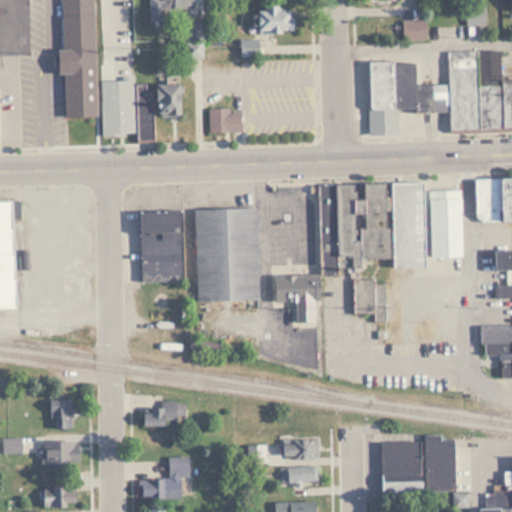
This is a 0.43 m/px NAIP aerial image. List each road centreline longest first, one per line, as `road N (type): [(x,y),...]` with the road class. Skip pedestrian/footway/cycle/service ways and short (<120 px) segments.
road 1 (primary): [(0,171),(511,152)]
road 2 (residential): [(112,511),(106,167)]
road 3 (residential): [(338,159),(338,0)]
